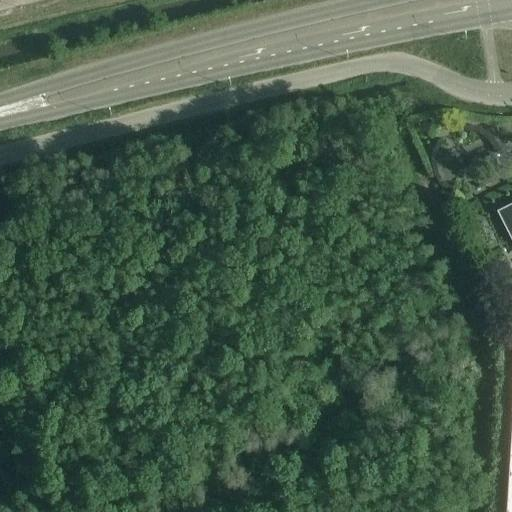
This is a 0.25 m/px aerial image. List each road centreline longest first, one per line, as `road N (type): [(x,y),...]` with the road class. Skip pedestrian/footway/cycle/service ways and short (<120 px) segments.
road 1 (unclassified): [(0,158),(387,63),(423,68),(478,94),(511,95)]
road 2 (secondary): [(0,123),(511,12)]
road 3 (secondary): [(413,0),(200,44),(0,108)]
